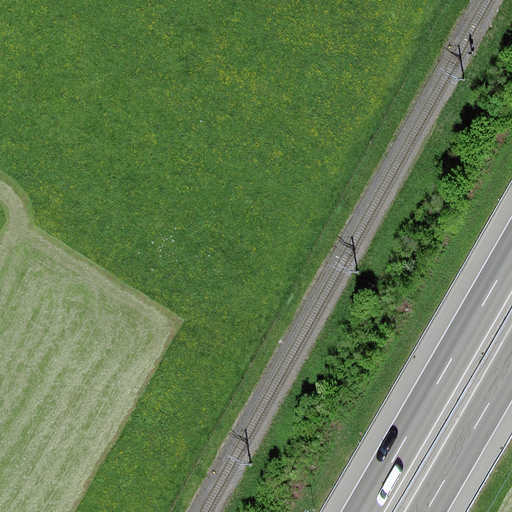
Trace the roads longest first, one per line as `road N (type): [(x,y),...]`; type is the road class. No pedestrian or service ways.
road 1 (motorway): [(511,255),(361,511)]
road 2 (motorway): [(425,511),(511,363)]
